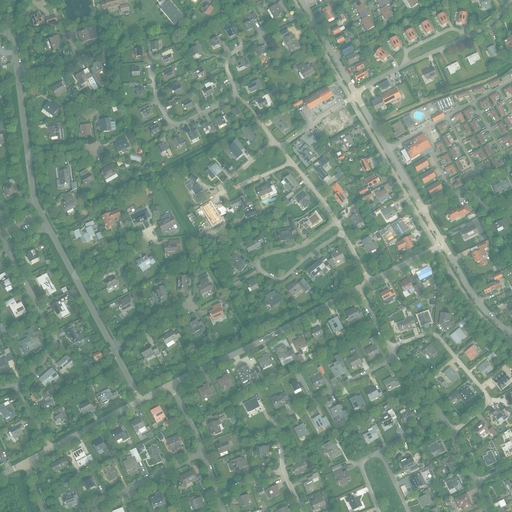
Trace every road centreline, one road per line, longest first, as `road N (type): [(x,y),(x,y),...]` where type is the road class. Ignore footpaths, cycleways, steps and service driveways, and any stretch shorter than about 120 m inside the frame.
road 1 (track): [(256,342),(159,174),(219,142)]
road 2 (tertiary): [(170,384),(357,287)]
road 3 (residential): [(342,232),(281,276),(259,269),(264,253),(300,246),(335,221)]
road 4 (residential): [(282,470),(278,420),(394,356)]
road 5 (residential): [(451,432),(484,406),(485,392),(432,333),(389,346)]
road 6 (residential): [(13,382),(55,343),(6,248)]
road 7 (residential): [(291,162),(222,187),(273,141)]
road 8 (tertiary): [(422,210),(355,92)]
road 9 (residential): [(234,97),(173,123),(150,62)]
road 10 (residential): [(302,13),(230,54),(234,97)]
